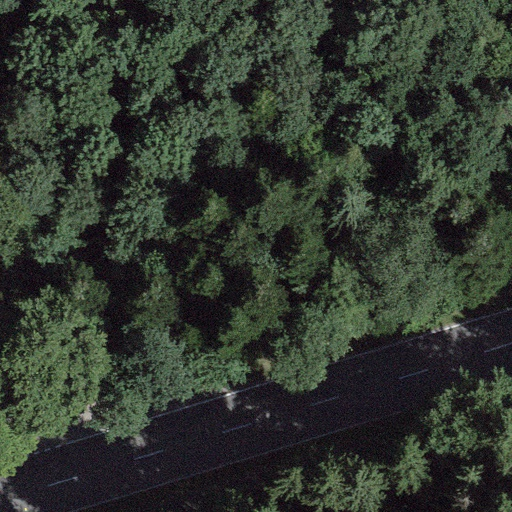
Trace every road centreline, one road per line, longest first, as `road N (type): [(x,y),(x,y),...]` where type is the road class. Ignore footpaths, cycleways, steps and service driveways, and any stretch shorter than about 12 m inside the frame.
road 1 (secondary): [(0,489),(511,328)]
road 2 (track): [(0,224),(25,481)]
